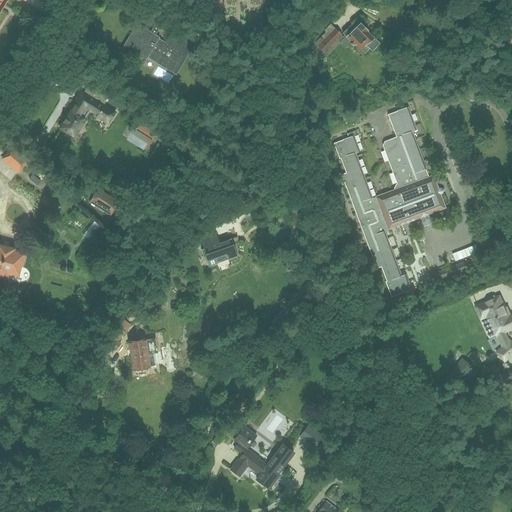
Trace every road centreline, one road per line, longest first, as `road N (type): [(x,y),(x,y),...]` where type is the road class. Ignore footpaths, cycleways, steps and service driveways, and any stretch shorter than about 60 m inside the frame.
road 1 (unknown): [(153,502),(326,253),(315,232),(276,211)]
road 2 (residential): [(165,511),(0,375)]
road 3 (residential): [(0,104),(70,0)]
